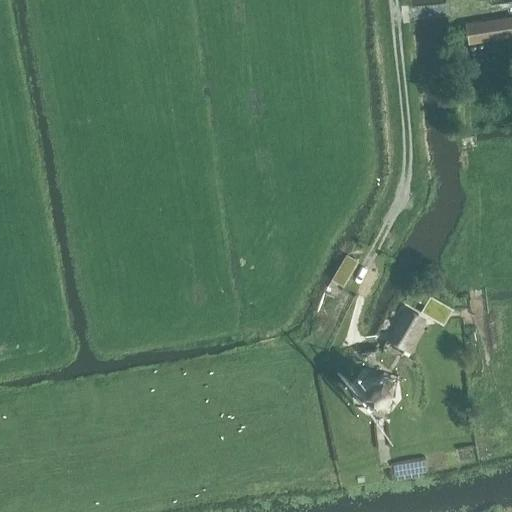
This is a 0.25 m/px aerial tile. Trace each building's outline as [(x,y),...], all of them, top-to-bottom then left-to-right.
[(511,35),(511,16),(464,24),(467,43),(511,35)] [(331,280),(343,287),(359,261),(346,254),(331,280)] [(420,303),(425,295),(417,289),(412,297),(420,303)] [(425,311),(448,320),(455,302),(431,294),(425,311)] [(407,351),(426,318),(406,305),(386,339),(407,351)] [(391,384),(381,376),(368,378),(359,389),(361,402),(372,410),(384,408),(393,397),(391,384)]
